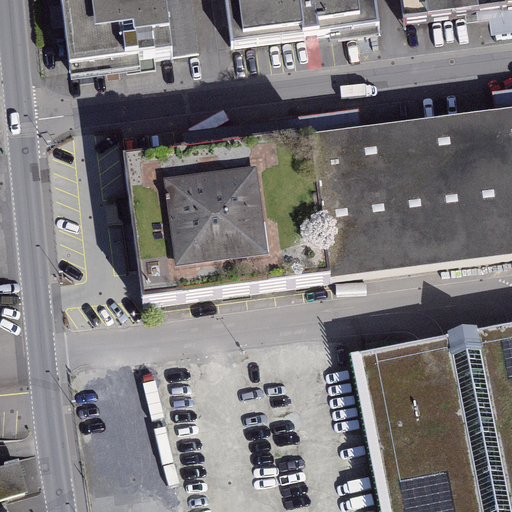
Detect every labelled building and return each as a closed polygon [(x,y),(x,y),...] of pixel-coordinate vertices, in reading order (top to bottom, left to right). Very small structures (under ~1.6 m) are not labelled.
[(166,0),(72,0),(81,70),(173,59),(166,0)] [(374,0),(228,0),(235,47),(378,28),(374,0)] [(511,0),(398,0),(402,32),(511,18),(511,0)] [(511,109),(317,136),(337,283),(511,259),(511,109)] [(316,134),(124,160),(144,308),(336,283),(316,134)] [(511,511),(511,329),(360,359),(389,511),(511,511)] [(21,466),(0,471),(0,505),(29,498),(21,466)]
